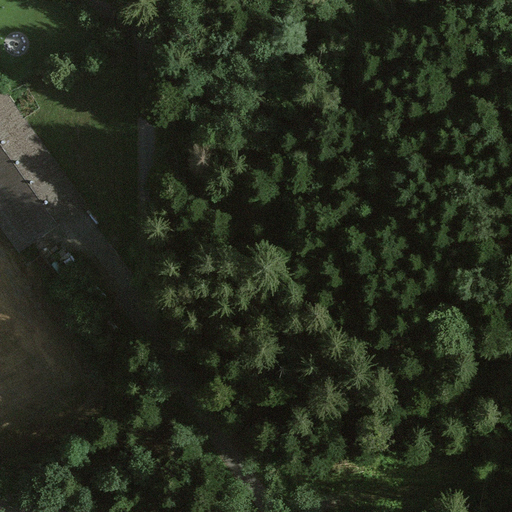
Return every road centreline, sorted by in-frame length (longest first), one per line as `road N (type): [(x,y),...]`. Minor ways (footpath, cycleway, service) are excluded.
road 1 (track): [(154,0),(145,90),(147,293),(157,335),(195,408),(273,511)]
road 2 (track): [(447,483),(359,485),(272,511)]
